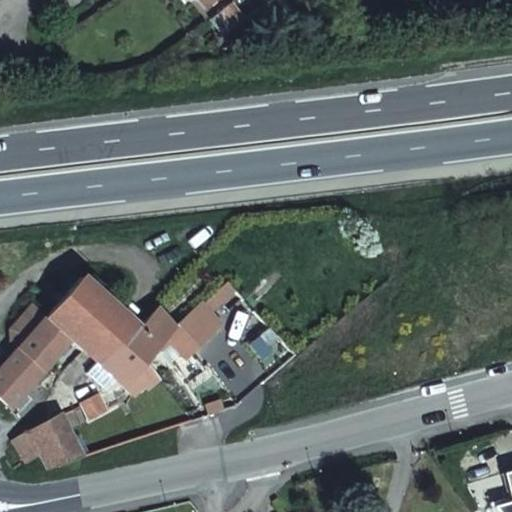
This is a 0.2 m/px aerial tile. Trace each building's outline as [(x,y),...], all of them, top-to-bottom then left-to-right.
[(204,11),(216,0),(197,0),(196,1),(204,11)] [(209,23),(221,40),(241,25),(228,9),(209,23)] [(0,398),(2,400),(10,408),(65,346),(118,392),(120,389),(126,393),(136,382),(130,377),(152,352),(156,356),(165,347),(183,362),(193,352),(175,328),(172,330),(155,310),(138,330),(79,278),(44,320),(17,350),(0,370),(0,398)] [(11,345),(17,350),(44,320),(30,308),(10,331),(11,345)] [(39,454),(43,461),(48,471),(82,460),(59,419),(23,437),(40,453),(39,454)] [(27,460),(39,454),(40,453),(23,437),(8,445),(27,460)]
